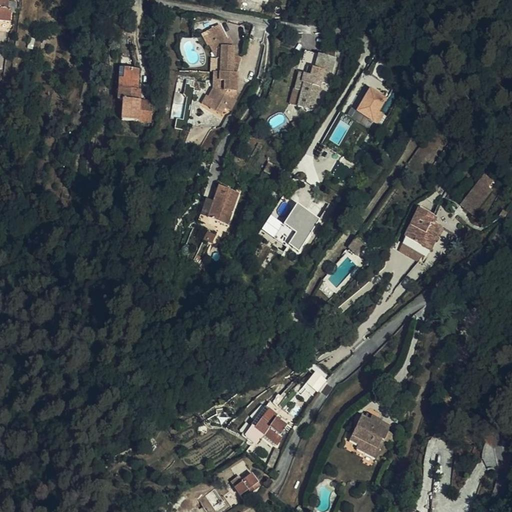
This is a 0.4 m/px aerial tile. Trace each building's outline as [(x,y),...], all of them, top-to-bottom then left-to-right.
[(0,0),(0,22),(9,24),(10,12),(6,12),(6,5),(6,0),(0,0)] [(166,23),(145,19),(143,38),(155,39),(166,39),(166,23)] [(219,27),(205,34),(215,52),(217,52),(217,59),(221,60),(220,73),(213,73),(213,89),(208,99),(214,102),(210,110),(221,115),(225,108),(230,111),(236,101),(232,98),(236,92),(236,74),(240,61),(232,58),(232,55),(233,48),(230,48),(219,27)] [(215,52),(205,34),(201,37),(207,48),(208,47),(215,60),(217,59),(217,52),(215,52)] [(155,47),(155,39),(143,38),(143,46),(155,47)] [(317,60),(319,55),(305,52),(303,57),(317,60)] [(317,88),(318,88),(319,83),(328,85),(335,59),(319,55),(317,60),(303,57),(295,91),(301,93),(297,107),(311,111),(317,88)] [(117,100),(117,101),(122,101),(121,121),(151,122),(152,102),(139,102),(140,97),(136,97),(136,91),(138,70),(123,70),(122,90),(118,89),(117,100)] [(381,112),(388,98),(370,89),(357,113),(380,125),(386,115),(381,112)] [(301,93),(295,91),(291,106),(297,107),(301,93)] [(214,102),(208,99),(205,98),(201,105),(210,110),(214,102)] [(303,126),(300,122),(292,125),(295,130),(303,126)] [(263,171),(263,172),(268,163),(259,158),(254,167),(263,171)] [(268,163),(263,172),(270,175),(275,167),(268,163)] [(486,178),(462,208),(463,208),(472,217),(492,191),(488,189),(493,183),(486,178)] [(222,206),(216,222),(227,226),(238,194),(218,187),(212,202),(222,206)] [(294,207),(295,202),(282,198),(280,204),(294,207)] [(207,219),(216,222),(222,206),(212,202),(205,200),(198,222),(200,223),(205,224),(207,219)] [(271,216),(262,231),(300,252),(319,218),(295,205),(285,224),(271,216)] [(419,211),(402,245),(427,257),(436,240),(441,229),(435,226),(437,220),(419,211)] [(215,228),(216,222),(207,219),(205,224),(215,228)] [(441,229),(436,240),(439,242),(444,231),(441,229)] [(358,256),(366,247),(356,238),(350,245),(350,250),(358,256)] [(427,257),(402,245),(398,253),(423,265),(427,257)] [(305,385),(316,394),(327,380),(316,371),(305,385)] [(250,418),(254,421),(264,409),(261,407),(250,418)] [(277,420),(278,418),(268,411),(255,429),(277,445),(286,432),(284,430),(286,427),(281,423),(277,420)] [(383,441),(387,432),(390,427),(371,418),(369,423),(364,421),(360,419),(349,442),(357,446),(355,450),(375,459),(379,449),(377,448),(381,440),(383,441)] [(393,446),(397,436),(387,432),(383,441),(392,446),(393,446)] [(268,467),(273,469),(278,456),(273,454),(268,467)] [(231,483),(243,499),(260,487),(252,475),(242,482),(238,477),(231,483)]
